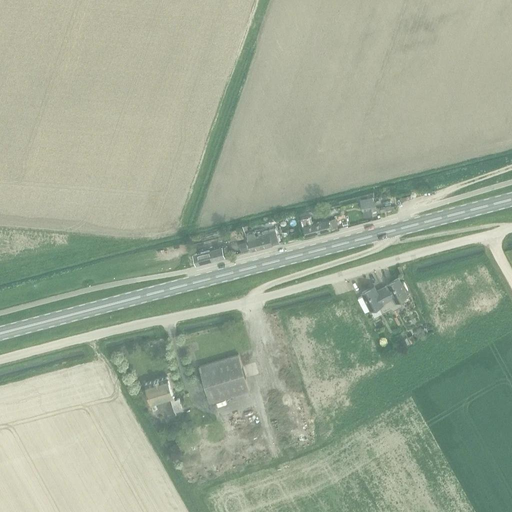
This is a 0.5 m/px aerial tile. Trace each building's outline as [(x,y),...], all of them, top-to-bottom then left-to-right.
[(375,200),(360,202),(362,211),(370,210),(371,216),(377,215),(376,208),(377,208),(375,200)] [(315,217),(324,215),(322,209),(313,212),(315,217)] [(348,219),(356,218),(355,209),(347,210),(348,219)] [(301,218),(304,227),(306,236),(331,230),(329,220),(313,224),(311,216),(301,218)] [(279,243),(277,234),(276,231),(269,233),(269,231),(262,233),(263,236),(255,238),(254,232),(247,234),(251,251),(279,243)] [(225,257),(222,248),(193,255),(196,265),(225,257)] [(408,296),(403,287),(399,278),(387,284),(387,286),(382,288),(394,310),(403,306),(400,300),(408,296)] [(393,311),(394,310),(382,288),(377,291),(374,286),(370,288),(362,292),(367,301),(371,310),(379,306),(383,313),(392,309),(393,311)] [(200,367),(210,403),(250,391),(239,355),(200,367)] [(175,411),(183,409),(179,399),(175,400),(168,377),(146,383),(154,410),(157,409),(155,403),(171,398),(175,411)]
